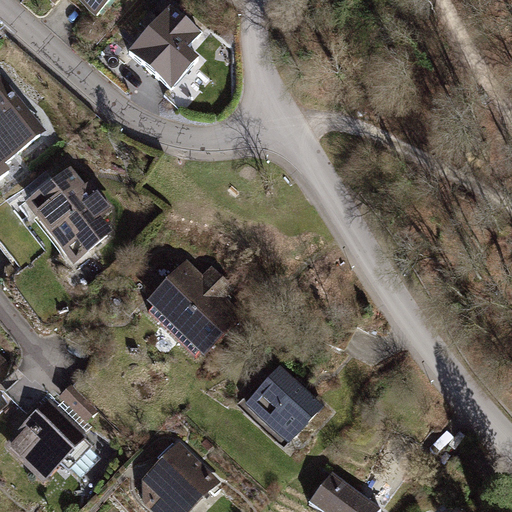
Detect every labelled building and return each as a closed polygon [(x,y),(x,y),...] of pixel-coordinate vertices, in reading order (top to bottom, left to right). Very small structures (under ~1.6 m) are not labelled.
[(107,0),(72,0),(92,17),(107,0)] [(197,33),(166,5),(124,52),(171,93),(198,61),(183,48),(197,33)] [(47,134),(0,76),(0,182),(12,173),(7,167),(47,134)] [(87,187),(73,170),(25,208),(74,268),(113,236),(101,222),(116,210),(93,182),(87,187)] [(198,274),(184,260),(144,300),(201,355),(238,316),(225,303),(236,292),(207,264),(198,274)] [(319,408),(276,367),(241,405),(284,445),(319,408)] [(67,386),(55,398),(82,426),(94,414),(67,386)] [(84,433),(45,398),(0,446),(0,447),(39,483),(84,433)] [(72,469),(95,447),(86,438),(63,459),(72,469)] [(185,511),(213,479),(171,443),(127,494),(147,511),(185,511)] [(373,511),(376,510),(327,473),(304,503),(315,511),(373,511)]
